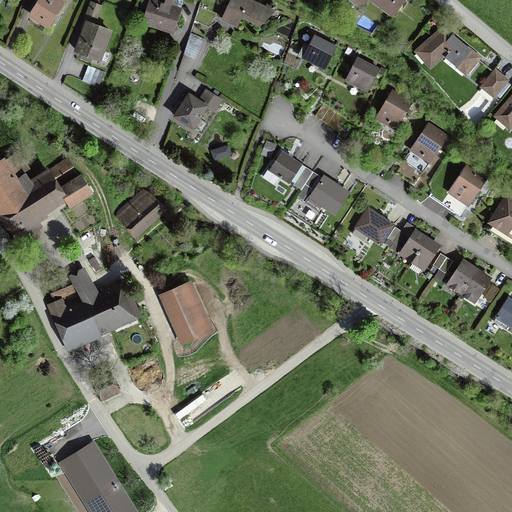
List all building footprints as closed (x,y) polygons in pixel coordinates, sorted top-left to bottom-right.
[(66,4),(60,0),(38,0),(27,18),(48,31),(66,4)] [(143,22),(173,32),(180,8),(179,8),(181,0),(163,0),(163,3),(154,0),(141,0),(139,8),(147,10),(143,22)] [(259,3),(252,0),(230,0),(221,22),(238,30),(242,20),(260,29),(276,11),(270,8),(271,6),(267,4),(266,5),(259,2),(259,3)] [(405,0),(349,0),(361,8),(367,0),(369,0),(393,17),(405,0)] [(90,2),(80,30),(82,31),(73,54),(101,64),(113,32),(96,26),(103,6),(90,2)] [(482,56),(443,24),(414,50),(416,53),(414,55),(422,63),(424,61),(430,68),(444,57),(445,58),(443,60),(463,75),(464,73),(466,75),(482,56)] [(184,52),(195,57),(204,37),(191,32),(184,52)] [(337,44),(314,32),(310,40),(306,38),(297,53),(324,68),(337,44)] [(380,66),(357,54),(344,79),(367,90),(380,66)] [(82,81),(99,88),(105,72),(88,65),(82,81)] [(510,79),(495,67),(479,86),(494,98),(510,79)] [(199,96),(188,89),(173,114),(193,127),(194,126),(201,130),(207,121),(202,118),(203,116),(201,115),(206,107),(214,112),(223,98),(205,87),(199,96)] [(412,101),(393,88),(375,115),(394,128),(412,101)] [(511,92),(493,114),(510,129),(511,126),(511,92)] [(343,116),(336,112),(330,108),(323,103),(315,116),(318,118),(322,120),(325,123),(328,125),(331,127),(335,129),(338,131),(342,133),(350,120),(343,116)] [(448,137),(428,124),(408,154),(409,155),(402,165),(421,178),(428,167),(429,168),(448,137)] [(271,158),(277,143),(267,139),(261,154),(271,158)] [(232,154),(229,144),(210,149),(214,160),(232,154)] [(301,164),(281,152),(271,169),(281,176),(280,178),(289,183),(301,164)] [(0,213),(13,234),(66,200),(70,206),(95,190),(82,170),(78,172),(68,156),(35,177),(19,154),(6,162),(4,160),(0,162),(0,213)] [(314,171),(305,166),(293,184),(300,189),(314,171)] [(485,179),(467,167),(449,194),(467,206),(485,179)] [(350,194),(324,176),(311,196),(324,204),(323,206),(336,214),(350,194)] [(118,215),(137,235),(164,210),(145,190),(118,215)] [(511,196),(508,194),(491,220),(511,234),(511,196)] [(393,225),(367,208),(351,232),(364,240),(367,235),(381,244),(393,225)] [(188,230),(195,234),(199,228),(192,224),(188,230)] [(440,246),(434,243),(421,234),(416,231),(401,254),(425,269),(440,246)] [(454,260),(447,256),(441,252),(433,264),(446,273),(454,260)] [(470,265),(463,261),(447,285),(474,302),(490,278),(485,275),(470,265)] [(49,292),(53,301),(88,286),(83,276),(49,292)] [(160,297),(180,342),(209,329),(189,284),(160,297)] [(132,316),(119,286),(52,315),(64,343),(99,327),(100,330),(132,316)] [(511,297),(508,295),(495,316),(496,316),(493,321),(505,328),(508,324),(511,326),(511,297)] [(485,297),(480,303),(486,308),(491,301),(485,297)] [(91,379),(99,396),(114,389),(107,372),(91,379)] [(95,511),(133,511),(91,445),(64,462),(95,511)]
